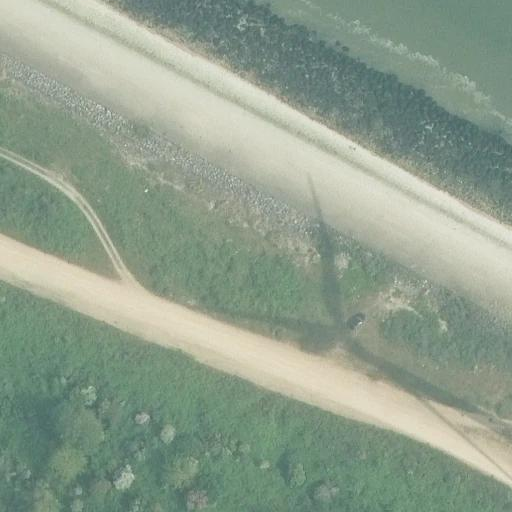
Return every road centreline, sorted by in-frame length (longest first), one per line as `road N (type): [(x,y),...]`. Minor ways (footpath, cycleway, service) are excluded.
road 1 (track): [(0,251),(377,386),(511,476)]
road 2 (track): [(139,296),(51,169),(0,144)]
